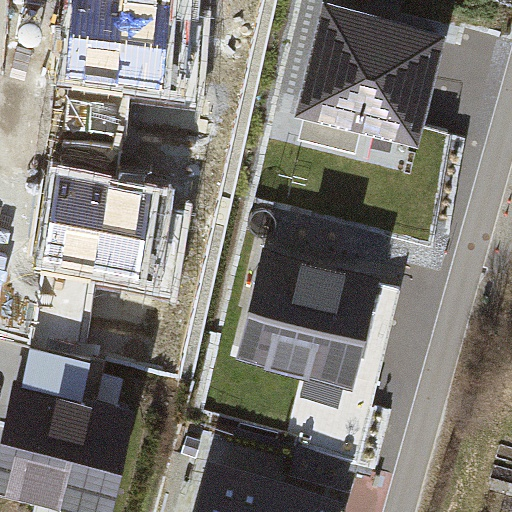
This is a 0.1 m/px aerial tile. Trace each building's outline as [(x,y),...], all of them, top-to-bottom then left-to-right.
[(177,6),(119,0),(70,0),(62,81),(167,92),(177,6)] [(446,25),(327,0),(318,0),(295,113),(421,140),(446,25)] [(176,190),(53,169),(34,272),(158,293),(176,190)] [(384,273),(265,241),(234,356),(353,388),(384,273)] [(116,511),(141,409),(24,380),(0,477),(0,486),(107,511),(116,511)] [(339,511),(344,495),(210,457),(193,511),(339,511)]
